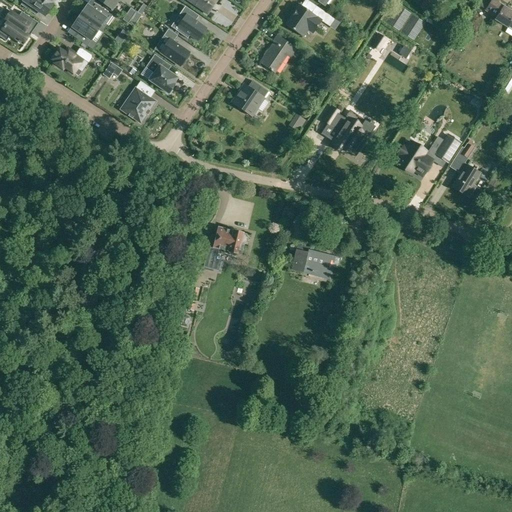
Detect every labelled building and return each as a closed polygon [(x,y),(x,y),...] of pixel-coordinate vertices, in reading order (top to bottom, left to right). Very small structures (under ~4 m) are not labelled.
[(52,4),(51,3),(47,0),(24,0),(25,1),(23,5),(22,4),(21,4),(35,14),(37,9),(45,15),(52,4)] [(119,0),(98,0),(112,10),(119,0)] [(186,0),(208,15),(217,0),(186,0)] [(423,0),(419,7),(426,12),(433,0),(423,0)] [(479,5),(483,8),(488,0),(482,0),(481,2),(479,5)] [(499,1),(496,0),(492,0),(485,11),(496,18),(495,19),(511,29),(511,9),(510,11),(498,3),(499,1)] [(80,16),(99,29),(105,33),(106,32),(102,30),(113,15),(96,4),(93,8),(88,5),(80,16)] [(143,4),(137,13),(141,15),(147,7),(143,4)] [(286,26),(303,37),(301,35),(304,30),(308,30),(313,34),(322,22),(327,25),(332,18),(316,7),(311,14),(300,6),(286,26)] [(189,35),(197,41),(206,29),(199,24),(195,21),(198,16),(185,7),(178,16),(176,19),(181,22),(175,31),(187,39),(189,35)] [(5,20),(7,21),(2,29),(11,35),(15,38),(24,44),(30,36),(25,32),(34,19),(22,11),(19,16),(11,11),(5,20)] [(141,15),(137,13),(136,12),(128,23),(133,27),(141,15)] [(99,29),(80,16),(72,27),(80,32),(76,38),(88,46),(99,29)] [(161,53),(180,67),(190,53),(173,41),(177,36),(168,29),(164,36),(170,40),(161,53)] [(387,38),(378,32),(370,45),(379,50),(387,38)] [(115,40),(121,44),(124,40),(118,35),(115,40)] [(260,63),(275,74),(287,56),(290,58),(296,50),(277,36),(273,42),(274,43),(260,63)] [(50,57),(55,61),(54,62),(63,68),(64,67),(73,73),(83,59),(88,63),(93,56),(82,49),(78,55),(75,53),(74,55),(68,51),(66,54),(59,49),(56,54),(54,53),(50,57)] [(149,80),(168,94),(174,85),(173,84),(177,78),(163,69),(167,64),(154,55),(150,61),(158,67),(149,80)] [(103,74),(109,78),(113,73),(117,76),(121,70),(111,63),(103,74)] [(135,71),(129,67),(126,71),(132,75),(135,71)] [(231,102),(252,117),(265,99),(264,98),(268,92),(252,81),(247,87),(243,84),(231,102)] [(155,100),(159,94),(144,84),(140,90),(155,100)] [(121,109),(140,123),(155,102),(135,88),(121,109)] [(328,123),(340,131),(333,142),(332,144),(345,152),(346,151),(348,152),(353,155),(356,150),(359,152),(368,138),(364,135),(367,131),(348,119),(346,120),(333,112),(334,110),(330,108),(322,120),(326,122),(328,123)] [(299,130),(305,121),(297,116),(291,125),(299,130)] [(448,135),(444,141),(438,150),(432,147),(428,154),(425,152),(425,151),(411,142),(407,149),(404,147),(398,155),(402,157),(397,164),(411,173),(413,169),(423,176),(432,161),(436,155),(447,162),(460,143),(448,135)] [(460,154),(467,159),(474,148),(467,144),(460,154)] [(452,187),(466,195),(479,173),(466,165),(452,187)] [(495,181),(492,178),(486,189),(489,191),(495,181)] [(247,242),(248,238),(246,235),(218,228),(216,235),(215,239),(211,238),(204,267),(211,269),(216,248),(218,249),(228,251),(230,255),(234,256),(238,254),(241,255),(244,245),(247,242)] [(291,270),(329,280),(333,267),(337,269),(340,257),(336,256),(297,245),(291,270)] [(183,309),(193,312),(199,289),(188,286),(183,309)] [(236,330),(229,349),(236,352),(243,333),(236,330)]
